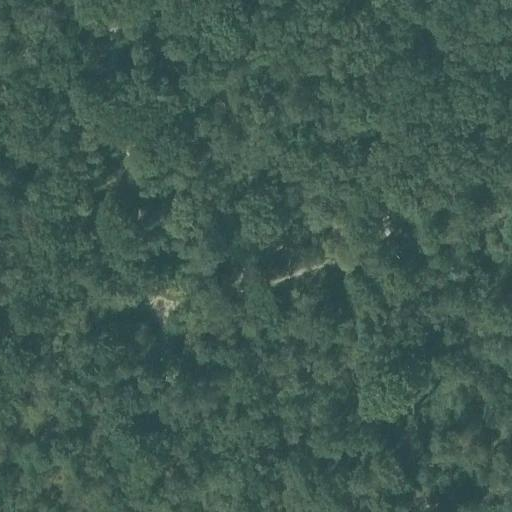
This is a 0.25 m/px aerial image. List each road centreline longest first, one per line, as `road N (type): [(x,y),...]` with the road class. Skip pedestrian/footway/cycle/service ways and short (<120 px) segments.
road 1 (track): [(107,0),(147,299),(160,339),(175,511)]
road 2 (track): [(360,0),(420,511)]
